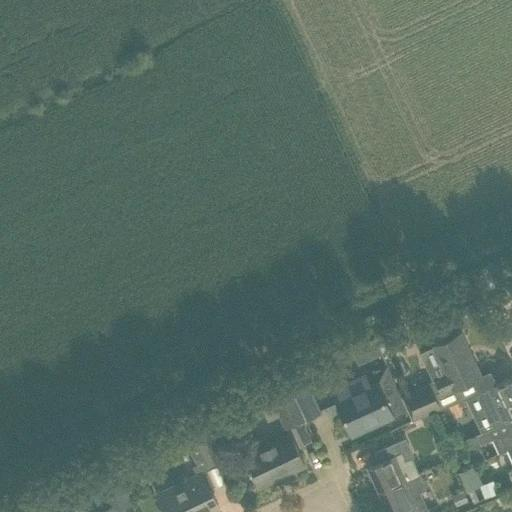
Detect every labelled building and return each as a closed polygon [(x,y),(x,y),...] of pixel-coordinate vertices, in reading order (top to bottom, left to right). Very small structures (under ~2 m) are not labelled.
[(378,342),(376,342),(378,345),(380,350),(408,338),(405,332),(404,330),(378,342)] [(439,407),(440,409),(463,398),(457,385),(479,375),(460,333),(430,346),(443,373),(434,377),(440,390),(434,393),(429,381),(401,394),(412,419),(420,416),(430,411),(439,407)] [(364,374),(332,388),(337,401),(336,402),(343,415),(351,434),(405,409),(386,366),(365,376),(364,374)] [(488,408),(495,424),(511,416),(511,376),(480,391),(488,408)] [(308,387),(307,388),(302,378),(290,384),(291,385),(289,386),(304,418),(319,411),(308,387)] [(273,394),(277,402),(274,403),(285,427),(304,418),(289,386),(273,394)] [(430,411),(420,416),(424,425),(434,420),(430,411)] [(511,416),(495,424),(467,437),(471,446),(491,437),(498,451),(506,447),(511,444),(511,416)] [(215,462),(205,440),(209,438),(201,421),(175,434),(183,451),(190,447),(200,469),(215,462)] [(442,434),(447,445),(458,440),(453,429),(442,434)] [(244,455),(256,482),(281,471),(283,474),(303,465),(289,435),(244,455)] [(366,464),(377,489),(417,471),(410,456),(404,459),(395,440),(373,450),(377,459),(366,464)] [(109,469),(115,480),(98,488),(98,487),(88,491),(97,511),(96,511),(113,511),(113,510),(132,501),(121,477),(116,465),(109,469)] [(417,471),(377,489),(387,511),(391,511),(400,508),(401,511),(418,511),(423,510),(427,509),(419,490),(425,488),(417,471)] [(158,499),(163,510),(164,511),(205,511),(218,506),(201,473),(183,482),(185,486),(158,499)] [(485,496),(498,491),(493,479),(480,484),(485,496)] [(458,504),(468,500),(464,490),(453,494),(458,504)]
